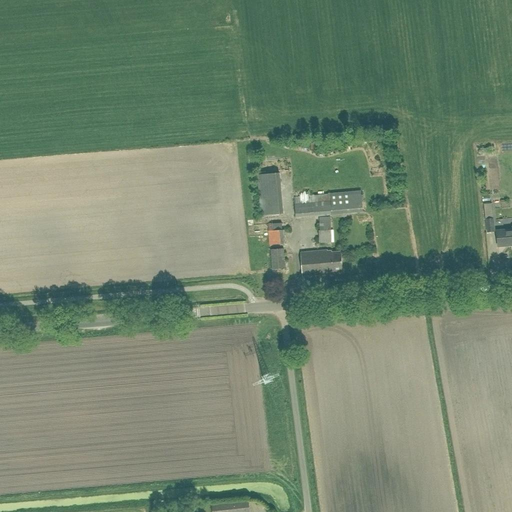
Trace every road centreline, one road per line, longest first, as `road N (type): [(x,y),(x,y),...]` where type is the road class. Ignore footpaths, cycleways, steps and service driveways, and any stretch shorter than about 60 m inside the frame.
road 1 (tertiary): [(0,328),(282,304)]
road 2 (tertiary): [(282,304),(511,284)]
road 3 (unclassified): [(308,511),(282,304)]
